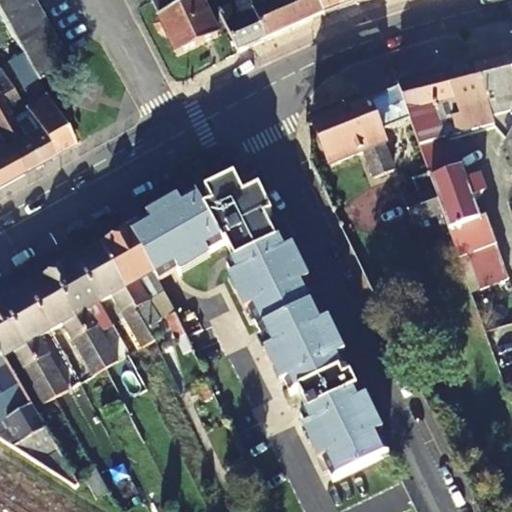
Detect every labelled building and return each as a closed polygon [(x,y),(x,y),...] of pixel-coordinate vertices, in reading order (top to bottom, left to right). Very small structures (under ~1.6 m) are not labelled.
[(37,84),(66,66),(29,0),(0,0),(0,16),(15,45),(37,84)] [(150,0),(153,4),(159,17),(153,26),(159,38),(168,40),(176,58),(217,38),(198,0),(150,0)] [(237,54),(266,42),(247,0),(211,0),(234,48),(237,54)] [(316,0),(247,0),(266,42),(324,16),(316,0)] [(316,0),(324,16),(359,4),(356,0),(316,0)] [(30,106),(23,111),(34,129),(51,159),(72,147),(37,84),(15,45),(1,52),(30,106)] [(450,238),(480,227),(473,207),(468,193),(462,176),(459,176),(447,144),(496,131),(494,123),(511,118),(511,121),(511,136),(506,142),(504,145),(511,168),(511,67),(511,63),(399,90),(410,123),(428,177),(450,238)] [(0,141),(20,177),(51,159),(34,129),(24,135),(20,138),(10,120),(23,111),(0,72),(0,141)] [(380,134),(410,123),(399,90),(313,124),(331,170),(362,158),(372,181),(396,171),(380,134)] [(511,136),(511,121),(511,118),(494,123),(496,131),(506,142),(511,136)] [(0,187),(20,177),(0,141),(0,187)] [(435,221),(442,241),(450,238),(428,177),(413,183),(418,197),(407,202),(417,228),(435,221)] [(477,190),(468,193),(473,207),(480,204),(483,202),(484,199),(484,195),(481,191),(477,190)] [(300,261),(277,212),(259,221),(258,218),(213,239),(215,243),(198,251),(221,298),(237,290),(239,294),(285,272),(283,268),(300,261)] [(459,263),(460,263),(468,260),(496,250),(487,224),(480,227),(450,238),(459,263)] [(162,253),(146,226),(131,235),(146,262),(162,253)] [(103,251),(154,341),(163,336),(158,327),(162,325),(150,304),(165,296),(146,262),(131,235),(103,251)] [(509,287),(496,250),(468,260),(481,297),(509,287)] [(78,265),(101,305),(111,299),(142,352),(155,343),(154,341),(103,251),(78,265)] [(481,297),(468,260),(460,263),(474,300),(481,297)] [(53,279),(106,372),(119,364),(89,312),(101,305),(78,265),(53,279)] [(28,293),(51,334),(64,327),(94,379),(106,372),(53,279),(28,293)] [(68,393),(39,341),(51,334),(28,293),(3,307),(56,400),(68,393)] [(186,338),(212,325),(202,303),(175,317),(186,338)] [(0,308),(0,350),(6,360),(14,355),(44,407),(56,400),(3,307),(0,308)] [(186,338),(175,317),(167,321),(177,342),(186,338)] [(221,342),(212,325),(186,338),(194,355),(221,342)] [(6,360),(0,350),(0,442),(75,490),(79,488),(6,360)] [(82,475),(97,503),(110,495),(94,467),(82,475)]
